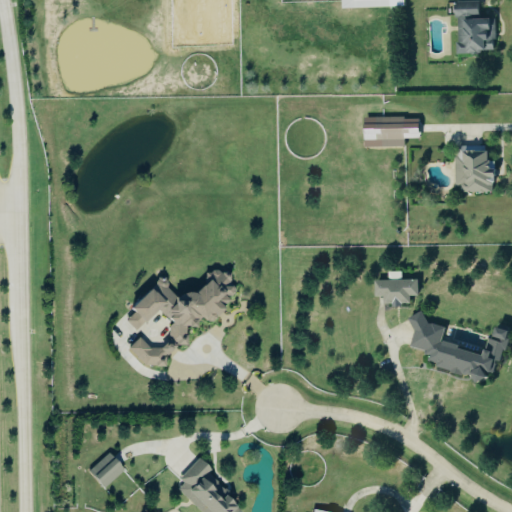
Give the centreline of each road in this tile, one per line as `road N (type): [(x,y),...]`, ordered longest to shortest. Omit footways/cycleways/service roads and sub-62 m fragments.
road 1 (tertiary): [(25,511),(20,197)]
road 2 (residential): [(280,410),(379,423),(511,511)]
road 3 (tertiary): [(20,197),(14,64),(0,3)]
